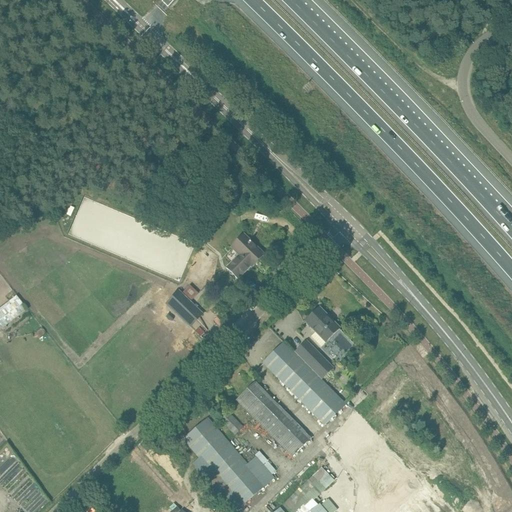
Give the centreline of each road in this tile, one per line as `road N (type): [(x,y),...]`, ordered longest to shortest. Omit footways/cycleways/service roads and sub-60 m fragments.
road 1 (unclassified): [(54,511),(341,228)]
road 2 (motorway): [(251,0),(511,269)]
road 3 (motorway): [(511,228),(291,0)]
road 4 (tertiary): [(281,161),(113,0)]
road 5 (unclassified): [(511,159),(472,113),(463,80),(480,41),(511,22)]
road 6 (tertiary): [(511,422),(408,291)]
road 7 (track): [(465,93),(425,71),(353,0)]
